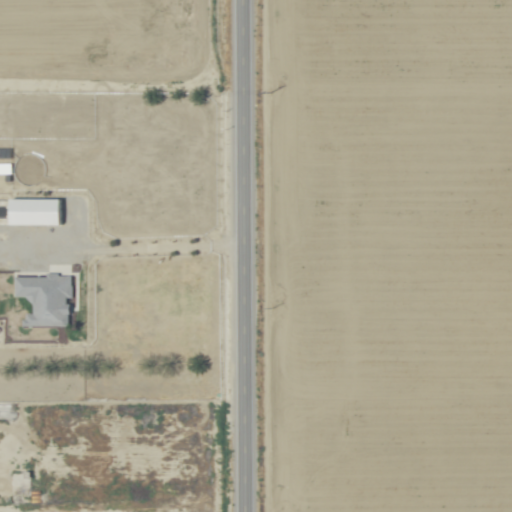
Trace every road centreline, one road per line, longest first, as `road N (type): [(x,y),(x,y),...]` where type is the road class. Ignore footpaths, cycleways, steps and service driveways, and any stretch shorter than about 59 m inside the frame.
road 1 (secondary): [(250,511),(249,0)]
road 2 (residential): [(0,491),(250,490)]
